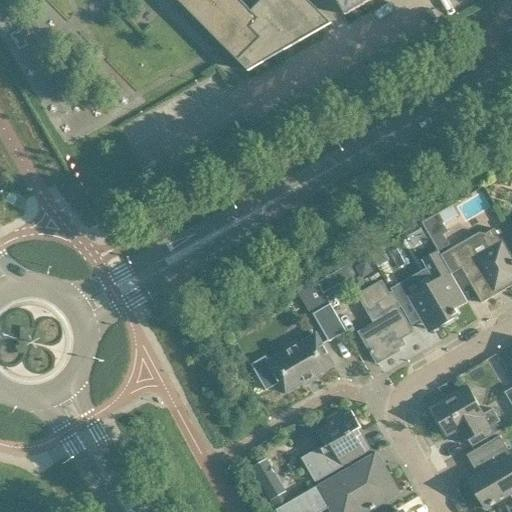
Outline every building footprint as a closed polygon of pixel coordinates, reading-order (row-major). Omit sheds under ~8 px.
[(177,0),(179,1),(239,61),(249,71),(332,23),(309,0),(337,0),(346,15),(371,0),(177,0)] [(438,213),(422,222),(439,252),(450,245),(444,235),(449,232),(438,213)] [(452,274),(462,268),(483,303),(498,294),(495,289),(502,284),(504,286),(511,281),(511,257),(495,228),(486,234),(480,232),(441,255),(452,274)] [(381,246),(370,253),(378,267),(390,261),(381,246)] [(410,297),(415,305),(429,330),(442,322),(444,325),(456,318),(454,315),(458,313),(455,308),(468,301),(458,284),(438,251),(423,260),(436,282),(410,297)] [(350,265),(336,273),(342,283),(355,275),(350,265)] [(379,322),(360,333),(368,346),(378,364),(400,351),(399,348),(402,346),(403,342),(401,339),(413,332),(399,307),(401,306),(394,293),(390,295),(383,282),(359,296),(369,312),(372,311),(379,322)] [(317,284),(299,294),(310,313),(328,302),(317,284)] [(331,304),(314,314),(330,342),(347,332),(331,304)] [(317,334),(269,361),(266,356),(252,365),(267,391),(280,383),(286,393),(335,365),(317,334)] [(451,400),(434,410),(445,430),(447,434),(448,436),(450,435),(456,432),(462,443),(468,440),(473,437),(476,443),(473,445),(474,446),(494,434),(494,433),(491,434),(488,428),(490,427),(500,421),(493,409),(484,414),(477,403),(468,386),(449,396),(451,400)] [(318,432),(325,444),(327,447),(306,460),(318,482),(367,454),(360,442),(364,440),(358,430),(362,428),(352,411),(346,415),(343,411),(328,420),(330,424),(318,432)] [(483,472),(470,480),(472,485),(472,489),(473,493),(474,497),(477,500),(480,502),(484,504),(486,509),(504,499),(511,493),(511,454),(509,448),(501,435),(493,440),(489,442),(471,452),(483,472)] [(376,452),(276,510),(277,511),(322,511),(330,508),(332,511),(367,511),(383,503),(400,493),(389,474),(382,478),(370,457),(377,453),(376,452)] [(267,459),(252,468),(271,500),(286,492),(267,459)]
